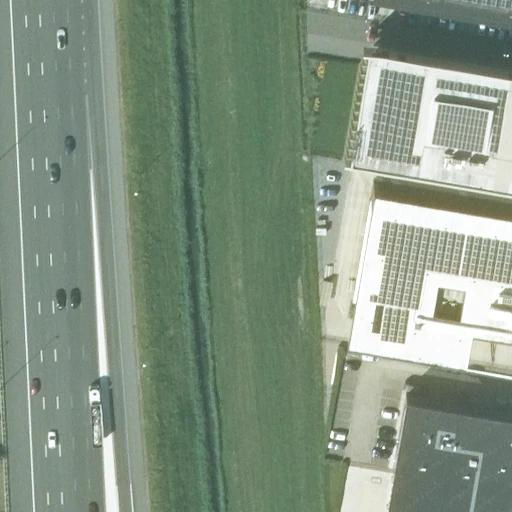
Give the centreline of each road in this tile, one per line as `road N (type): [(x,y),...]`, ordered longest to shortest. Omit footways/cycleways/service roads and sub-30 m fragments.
road 1 (motorway): [(123,511),(49,93)]
road 2 (motorway): [(68,511),(49,93)]
